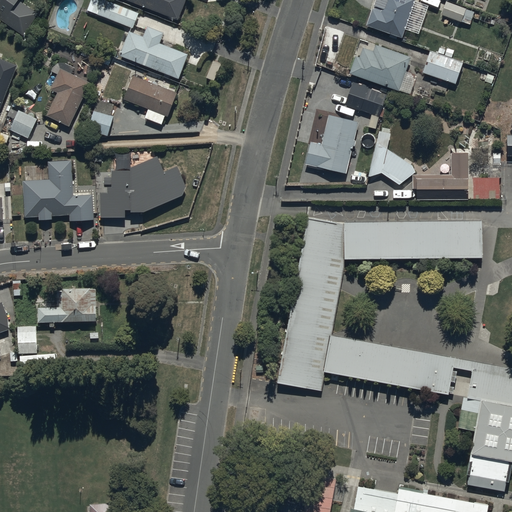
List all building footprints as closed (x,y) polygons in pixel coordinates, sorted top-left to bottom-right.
[(0,0),(0,22),(24,39),(39,17),(19,3),(21,0),(0,0)] [(138,16),(95,0),(91,0),(87,13),(133,30),(138,16)] [(121,0),(177,23),(186,0),(121,0)] [(415,1),(411,0),(376,0),(367,29),(402,41),(415,1)] [(446,4),(441,16),(461,25),(466,11),(446,4)] [(142,40),(128,34),(117,60),(178,84),(188,59),(158,47),(162,36),(146,29),(142,40)] [(354,60),(348,77),(409,99),(414,85),(411,77),(406,75),(411,61),(374,48),(372,55),(362,52),(359,61),(354,60)] [(431,54),(423,75),(455,87),(463,66),(431,54)] [(0,113),(18,69),(0,61),(0,113)] [(91,86),(72,77),(75,71),(56,61),(45,84),(54,88),(51,93),(58,96),(48,118),(70,129),(91,86)] [(220,69),(210,66),(206,78),(215,82),(220,69)] [(511,73),(501,105),(511,109),(511,73)] [(160,128),(164,118),(168,120),(177,96),(132,78),(123,102),(147,112),(144,121),(160,128)] [(368,129),(375,131),(386,96),(352,84),(344,108),(372,116),(368,129)] [(114,107),(96,102),(87,132),(108,139),(114,119),(110,117),(114,107)] [(39,121),(20,112),(9,132),(29,142),(39,121)] [(356,145),(354,144),(359,126),(329,118),(321,148),(310,145),(305,167),(345,177),(352,150),(354,150),(356,145)] [(381,134),(379,134),(368,180),(381,177),(399,189),(412,178),(415,175),(412,168),(388,153),(391,136),(389,136),(390,131),(382,130),(381,134)] [(412,178),(413,192),(416,192),(416,203),(469,203),(469,202),(498,202),(499,181),(473,180),(473,182),(469,182),(469,154),(452,154),(452,179),(412,178)] [(164,175),(156,158),(131,170),(131,172),(111,172),(111,188),(107,188),(107,194),(100,194),(100,218),(125,219),(124,212),(130,212),(130,214),(143,215),(180,198),(185,187),(177,168),(164,175)] [(49,183),(23,184),(26,220),(39,219),(40,224),(52,223),(52,219),(70,218),(70,225),(94,223),(93,198),(74,200),(71,163),(49,165),(49,183)] [(351,184),(366,186),(368,177),(354,174),(351,184)] [(322,395),(325,376),(480,404),(511,409),(511,371),(332,340),(344,263),(480,263),(480,225),(344,225),(344,227),(336,227),(309,222),(279,387),(322,395)] [(38,307),(39,322),(97,320),(96,288),(57,289),(58,307),(38,307)] [(0,351),(3,350),(0,339),(0,328),(12,325),(3,298),(0,299),(0,351)] [(38,323),(18,324),(18,351),(39,351),(38,323)] [(511,409),(480,404),(470,459),(509,466),(511,466),(511,409)] [(465,489),(503,496),(509,466),(470,459),(465,489)] [(305,511),(331,511),(336,483),(311,479),(305,511)] [(354,501),(353,511),(485,511),(486,509),(397,492),(396,499),(358,491),(354,501)] [(121,511),(121,500),(91,502),(91,511),(121,511)]
